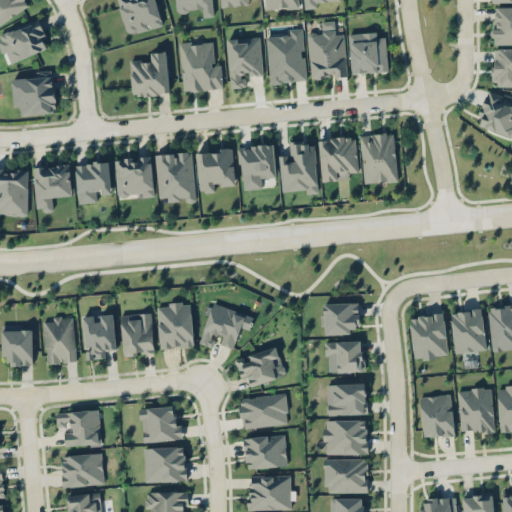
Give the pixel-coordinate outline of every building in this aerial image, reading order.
[(0,0),(0,22),(28,7),(24,0),(0,0)] [(162,26),(155,0),(118,0),(126,34),(162,26)] [(211,0),(175,0),(176,11),(202,10),(203,17),(213,16),(211,0)] [(298,7),(297,0),(263,0),(264,9),(298,7)] [(303,0),(304,9),(318,8),(317,2),(339,0),(303,0)] [(511,6),(493,6),(493,44),(511,44),(511,6)] [(0,31),(0,45),(3,54),(7,53),(10,62),(49,47),(38,18),(0,31)] [(310,78),(347,76),(344,34),(335,34),(334,20),(321,21),(322,32),(307,33),(310,78)] [(307,80),(302,28),(288,29),(289,34),(265,36),(270,84),(307,80)] [(386,36),(377,37),(376,32),(349,33),(351,73),(388,71),(386,36)] [(227,39),(230,88),(246,87),(245,76),(263,75),(260,37),(227,39)] [(179,43),(183,91),(223,88),(221,65),(215,66),(212,40),(179,43)] [(511,85),(511,47),(491,47),(491,85),(511,85)] [(169,92),(165,50),(147,51),(148,61),(128,63),(131,95),(169,92)] [(53,70),(11,73),(14,115),(56,112),(53,70)] [(511,135),(511,107),(503,104),(505,95),(485,89),(474,125),(511,135)] [(393,131),(359,133),(362,182),(396,180),(393,131)] [(354,133),(317,137),(321,180),(358,177),(354,133)] [(317,193),(315,142),(289,143),(290,154),(280,155),(282,191),(307,190),(307,193),(317,193)] [(273,144),(239,147),(243,189),(262,188),(261,178),(277,177),(273,144)] [(167,202),(195,200),(191,150),(154,153),(158,195),(167,194),(167,202)] [(233,150),(197,152),(199,192),(215,191),(215,185),(235,184),(233,150)] [(113,158),(117,198),(154,195),(150,154),(113,158)] [(77,202),(101,201),(100,191),(110,191),(108,160),(75,162),(77,202)] [(35,210),(53,209),(53,197),(71,196),(69,163),(33,165),(35,210)] [(0,212),(27,213),(27,167),(0,166),(0,212)] [(194,346),(190,300),(156,302),(159,348),(194,346)] [(233,345),(245,313),(212,301),(198,342),(211,346),(214,338),(233,345)] [(323,334),(350,333),(350,327),(359,327),(358,302),(322,304),(323,334)] [(511,304),(487,307),(493,350),(511,347),(511,304)] [(486,350),(482,309),(451,312),(455,353),(486,350)] [(150,311),(120,313),(123,354),(153,352),(150,311)] [(82,314),(84,358),(105,357),(105,347),(115,347),(113,313),(82,314)] [(448,356),(444,313),(410,316),(414,359),(448,356)] [(76,360),(72,314),(41,317),(46,363),(76,360)] [(2,326),(2,364),(32,364),(32,326),(2,326)] [(363,370),(362,339),(323,340),(324,352),(334,351),(335,371),(363,370)] [(252,384),(284,376),(277,346),(234,357),(240,378),(249,375),(252,384)] [(326,383),(326,413),(364,412),(363,382),(326,383)] [(511,386),(497,387),(499,431),(511,430),(511,386)] [(460,432),(494,431),(491,387),(458,389),(460,432)] [(240,428),(288,422),(285,391),(236,397),(240,428)] [(422,436),(454,435),(452,394),(420,396),(422,436)] [(142,441),(181,438),(178,404),(139,407),(142,441)] [(55,411),(56,429),(65,428),(66,445),(101,443),(98,408),(55,411)] [(367,420),(325,419),(324,453),(366,454),(367,420)] [(283,432),(241,437),(245,469),(287,464),(283,432)] [(185,445),(143,446),(144,481),(186,480),(185,445)] [(103,483),(101,451),(59,455),(62,486),(103,483)] [(325,491),(367,492),(367,458),(325,458),(325,491)] [(246,509),(290,509),(290,474),(246,474),(246,509)] [(186,511),(186,490),(144,490),(144,511),(153,511),(186,511)] [(511,511),(511,490),(502,491),(502,511),(511,511)] [(100,511),(99,491),(65,493),(66,511),(100,511)] [(493,511),(493,494),(463,495),(463,511),(493,511)] [(456,511),(456,496),(425,498),(425,508),(420,508),(419,511),(456,511)] [(329,511),(364,511),(364,497),(329,497),(329,511)]
